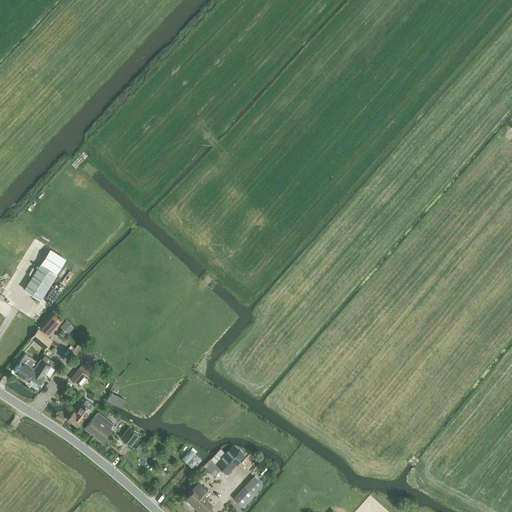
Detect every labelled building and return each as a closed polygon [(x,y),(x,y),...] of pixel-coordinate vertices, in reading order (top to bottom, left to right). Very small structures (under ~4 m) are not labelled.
[(57,275),(40,264),(24,289),(41,300),(57,275)] [(58,329),(65,333),(71,323),(63,319),(58,329)] [(50,320),(42,328),(46,333),(54,324),(50,320)] [(39,330),(32,338),(44,348),(51,340),(39,330)] [(22,360),(14,372),(26,380),(33,368),(37,361),(26,354),(22,360)] [(60,359),(65,363),(69,358),(63,354),(60,359)] [(33,368),(26,380),(37,387),(45,375),(50,366),(53,367),(56,363),(45,355),(42,360),(41,359),(34,368),(33,368)] [(78,369),(70,378),(77,384),(85,374),(78,369)] [(108,401),(123,407),(126,397),(111,392),(108,401)] [(74,412),(68,420),(77,427),(91,410),(83,404),(76,413),(74,412)] [(113,424),(98,412),(85,428),(101,440),(103,437),(105,437),(108,433),(108,431),(113,424)] [(138,435),(129,428),(121,438),(130,445),(138,435)] [(233,446),(215,464),(221,469),(227,474),(244,456),(233,446)] [(210,459),(204,467),(215,477),(221,469),(215,464),(210,459)] [(254,476),(244,487),(253,495),(263,484),(254,476)] [(186,499),(199,511),(208,511),(212,509),(204,501),(207,498),(204,495),(208,491),(199,482),(191,490),(193,492),(186,499)]
